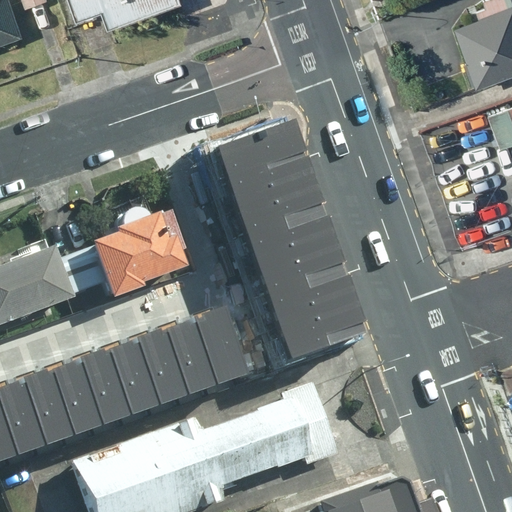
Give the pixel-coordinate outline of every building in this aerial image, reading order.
[(1,0),(0,0),(0,44),(16,40),(1,0)] [(47,2),(45,0),(17,0),(22,12),(47,2)] [(181,8),(178,0),(66,0),(74,20),(94,13),(102,35),(181,8)] [(511,14),(510,7),(451,26),(470,87),(511,73),(511,14)] [(511,105),(483,116),(497,151),(511,145),(511,105)] [(324,269),(346,334),(367,327),(299,131),(279,138),(301,203),(324,269)] [(301,203),(279,138),(190,167),(213,232),(301,203)] [(324,269),(301,203),(213,232),(236,298),(324,269)] [(153,218),(76,249),(98,303),(175,272),(153,218)] [(42,248),(0,263),(0,324),(62,301),(42,248)] [(346,334),(324,269),(236,298),(258,363),(346,334)] [(202,383),(230,373),(209,315),(181,324),(202,383)] [(174,393),(202,383),(181,324),(153,334),(174,393)] [(146,402),(174,393),(153,334),(125,344),(146,402)] [(117,412),(146,402),(125,344),(97,354),(117,412)] [(89,422),(117,412),(97,354),(69,364),(89,422)] [(61,432),(89,422),(69,364),(40,374),(61,432)] [(33,442),(61,432),(40,374),(12,384),(33,442)] [(0,438),(5,452),(33,442),(12,384),(0,388),(0,438)] [(53,466),(70,511),(202,511),(217,506),(213,494),(295,463),(298,470),(332,458),(305,386),(273,398),(275,403),(198,432),(191,414),(53,466)] [(406,511),(405,508),(398,485),(389,483),(312,508),(312,511),(406,511)] [(428,511),(425,500),(405,508),(406,511),(428,511)]
